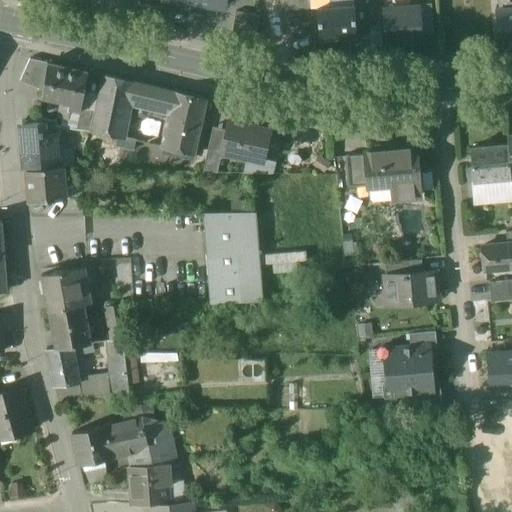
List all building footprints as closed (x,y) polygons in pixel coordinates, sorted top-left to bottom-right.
[(295,0),(283,0),(285,10),(296,9),(295,0)] [(329,0),(295,0),(296,9),(330,6),(329,0)] [(511,0),(500,0),(501,7),(502,10),(511,8),(511,0)] [(167,9),(144,5),(140,28),(163,32),(167,9)] [(354,5),(318,8),(320,40),(357,37),(354,5)] [(419,7),(384,10),(386,45),(422,43),(419,7)] [(511,8),(502,10),(501,7),(496,8),(500,46),(511,44),(511,8)] [(257,38),(260,16),(237,12),(233,34),(257,38)] [(371,28),(372,48),(382,47),(381,27),(371,28)] [(367,44),(356,44),(356,59),(367,59),(367,44)] [(49,63),(30,59),(21,83),(44,91),(49,63)] [(88,71),(49,63),(44,91),(43,99),(60,102),(69,104),(68,109),(71,110),(79,111),(80,111),(81,108),(88,71)] [(104,75),(97,107),(92,131),(118,139),(117,147),(162,156),(164,147),(194,154),(197,139),(168,132),(165,145),(123,137),(131,104),(136,82),(104,75)] [(176,91),(136,82),(131,104),(172,109),(176,91)] [(206,98),(176,91),(172,109),(168,132),(197,139),(206,98)] [(69,104),(60,102),(57,116),(69,118),(71,110),(68,109),(69,104)] [(94,111),(81,108),(80,111),(79,111),(76,129),(90,131),(94,111)] [(272,129),(228,119),(223,142),(220,151),(222,152),(264,161),(272,129)] [(44,123),(23,125),(26,169),(59,166),(56,133),(45,134),(44,123)] [(223,142),(209,138),(201,171),(218,172),(222,152),(220,151),(223,142)] [(509,144),(471,147),(474,180),(511,177),(511,176),(509,144)] [(373,200),(420,195),(417,168),(413,168),(411,148),(367,153),(370,184),(369,185),(371,198),(373,200)] [(367,153),(345,155),(348,187),(369,185),(370,184),(367,153)] [(59,166),(26,169),(28,201),(66,198),(65,182),(64,166),(59,166)] [(85,185),(65,182),(66,198),(86,201),(85,191),(90,191),(90,185),(85,185)] [(255,211),(203,212),(210,302),(263,300),(255,211)] [(511,241),(508,242),(483,244),(485,269),(511,266),(511,241)] [(422,258),(386,261),(387,274),(423,271),(422,258)] [(91,301),(84,265),(42,274),(49,310),(84,303),(91,301)] [(387,274),(389,303),(437,299),(435,270),(423,271),(387,274)] [(511,279),(489,281),(491,301),(511,299),(511,279)] [(84,303),(49,310),(57,348),(72,346),(76,345),(91,342),(84,303)] [(122,305),(104,305),(112,339),(129,336),(122,305)] [(436,330),(409,333),(410,344),(431,343),(432,352),(438,352),(436,330)] [(109,340),(110,353),(125,352),(140,351),(139,335),(109,340)] [(91,342),(76,345),(77,353),(93,350),(92,342),(91,342)] [(410,344),(391,346),(391,347),(391,350),(384,359),(384,360),(386,382),(386,383),(395,390),(395,394),(414,393),(435,391),(434,381),(432,352),(431,343),(410,344)] [(389,345),(381,346),(380,348),(381,359),(383,361),(384,360),(384,359),(391,350),(391,347),(389,345)] [(57,348),(47,350),(55,386),(79,382),(72,346),(57,348)] [(511,351),(490,352),(493,389),(511,388),(511,351)] [(125,352),(110,353),(114,394),(129,392),(125,352)] [(435,391),(414,393),(415,405),(442,404),(440,381),(434,381),(435,391)] [(386,383),(386,382),(384,382),(383,384),(384,395),(386,397),(393,396),(395,394),(395,395),(395,394),(395,390),(386,383)] [(0,393),(0,431),(11,429),(12,435),(32,430),(21,388),(0,393)] [(144,417),(121,422),(128,454),(133,453),(151,449),(144,417)] [(168,421),(144,417),(151,449),(133,453),(136,466),(170,463),(177,462),(168,421)] [(121,422),(105,425),(112,457),(128,454),(121,422)] [(105,425),(73,432),(80,464),(112,457),(105,425)] [(136,466),(130,466),(131,504),(134,504),(144,503),(167,501),(169,501),(168,484),(171,484),(170,463),(136,466)] [(106,464),(81,470),(85,484),(108,479),(106,464)] [(169,501),(167,501),(144,503),(144,511),(196,511),(196,499),(169,501)]
